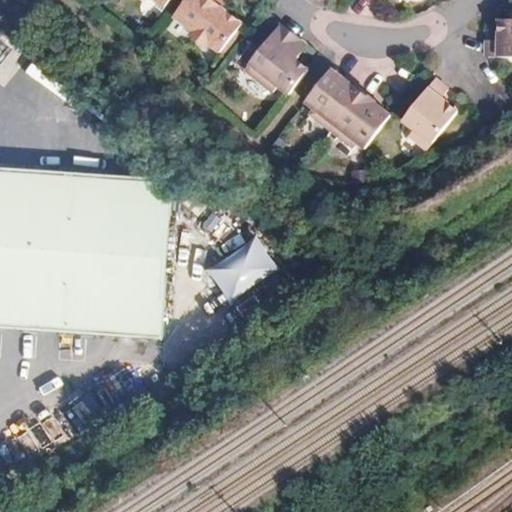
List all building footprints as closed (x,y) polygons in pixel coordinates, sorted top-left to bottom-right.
[(131,0),(133,1),(133,0),(141,0),(156,12),(165,0),(131,0)] [(211,22),(215,17),(205,9),(212,0),(180,0),(161,25),(177,39),(180,50),(187,55),(197,55),(207,62),(228,36),(211,22)] [(212,0),(205,9),(215,17),(223,7),(213,0),(212,0)] [(267,90),(280,101),(300,75),(286,63),(289,60),(283,55),(291,45),(271,29),(236,74),(263,95),(267,90)] [(511,29),(490,30),(489,41),(495,45),(494,51),(478,50),(478,66),(511,66),(511,29)] [(478,41),(478,50),(494,51),(495,45),(489,41),(478,41)] [(283,55),(289,60),(296,50),(291,45),(283,55)] [(302,118),(323,135),(353,97),(324,73),(299,105),(307,111),(302,118)] [(442,91),(430,82),(396,126),(406,134),(400,140),(419,156),(451,115),(442,107),(441,108),(439,107),(437,109),(432,105),(442,91)] [(441,108),(442,107),(450,97),(442,91),(432,105),(437,109),(439,107),(441,108)] [(359,151),(383,121),(366,107),(369,103),(357,93),(353,97),(323,135),(343,150),(348,144),(359,151)] [(0,314),(160,323),(169,163),(0,153),(0,314)] [(226,302),(280,276),(263,241),(209,267),(226,302)] [(35,428),(55,444),(71,423),(51,407),(35,428)]
